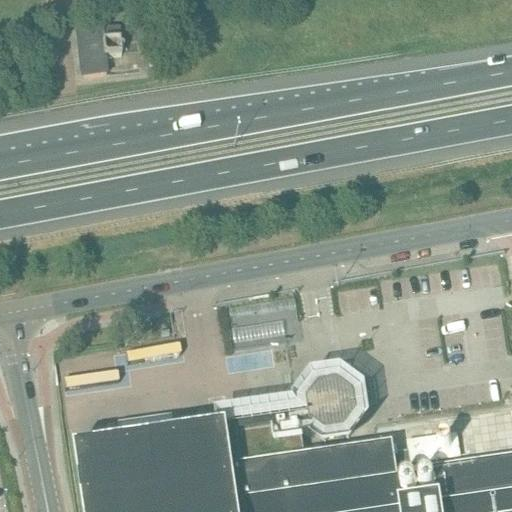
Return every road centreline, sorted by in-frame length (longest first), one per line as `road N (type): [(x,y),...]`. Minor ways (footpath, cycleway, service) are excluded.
road 1 (motorway): [(511,73),(0,168)]
road 2 (motorway): [(0,213),(511,118)]
road 3 (secondary): [(5,313),(511,219)]
road 4 (unclassified): [(48,511),(5,313)]
